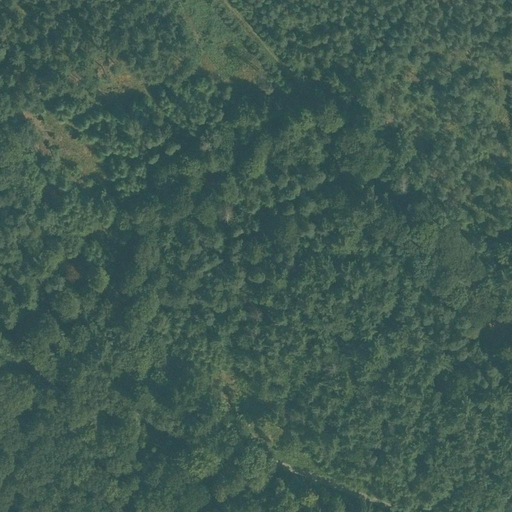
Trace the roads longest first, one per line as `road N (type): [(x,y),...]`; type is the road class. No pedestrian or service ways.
road 1 (track): [(0,116),(314,477)]
road 2 (track): [(0,355),(402,511)]
